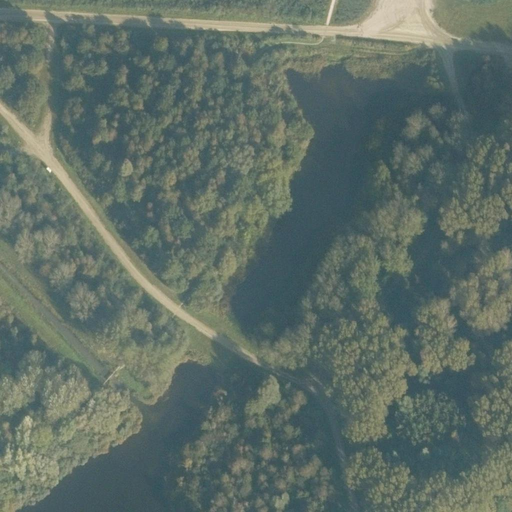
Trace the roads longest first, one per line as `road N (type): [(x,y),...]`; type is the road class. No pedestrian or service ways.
road 1 (track): [(352,511),(318,390),(200,328),(150,289),(61,173),(0,110)]
road 2 (track): [(0,12),(396,31),(417,0)]
road 3 (unknown): [(303,382),(333,337),(394,288),(422,252),(471,154)]
road 4 (unknown): [(0,151),(42,154),(46,16)]
